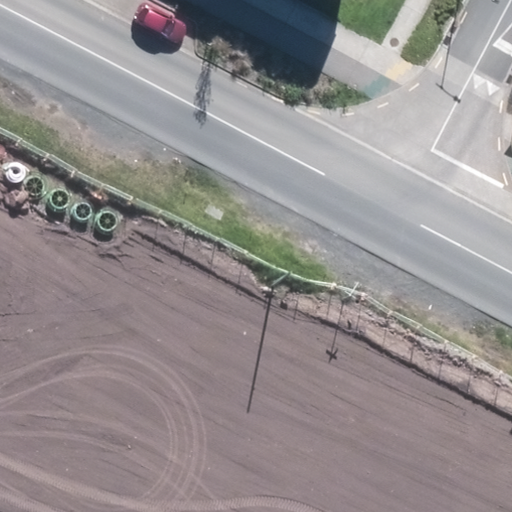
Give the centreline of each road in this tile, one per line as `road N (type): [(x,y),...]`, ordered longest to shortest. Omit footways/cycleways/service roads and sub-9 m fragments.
road 1 (residential): [(0,1),(404,205)]
road 2 (residential): [(404,205),(505,0)]
road 3 (residential): [(404,205),(511,261)]
